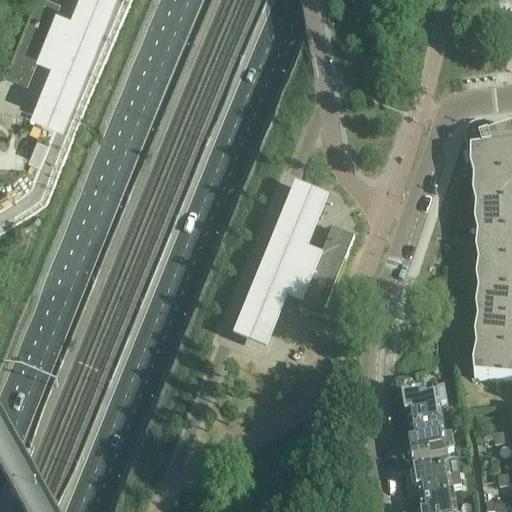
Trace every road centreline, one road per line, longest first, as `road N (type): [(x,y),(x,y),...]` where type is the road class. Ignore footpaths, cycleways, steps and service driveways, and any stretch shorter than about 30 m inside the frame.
road 1 (primary): [(86,511),(295,0)]
road 2 (primary): [(183,0),(0,449)]
road 3 (residential): [(511,98),(464,104),(446,117),(382,296),(367,372),(384,511)]
